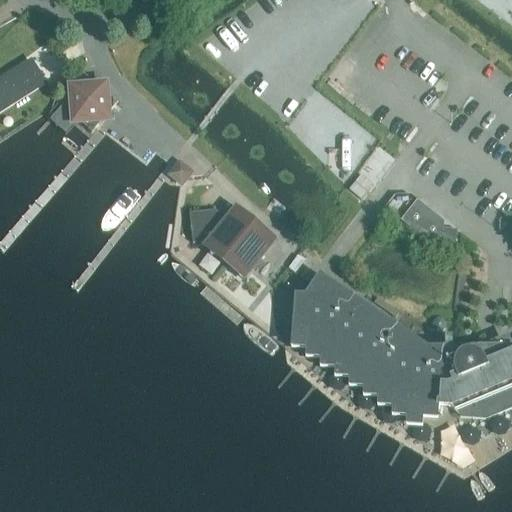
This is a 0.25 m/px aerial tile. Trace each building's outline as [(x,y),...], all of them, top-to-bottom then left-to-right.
[(32,48),(0,67),(0,117),(54,84),(32,48)] [(58,63),(51,57),(46,62),(52,68),(58,63)] [(117,103),(86,77),(49,121),(64,135),(76,121),(91,133),(117,103)] [(183,165),(172,177),(184,189),(196,176),(183,165)] [(348,191),(361,201),(373,186),(361,176),(348,191)] [(244,276),(273,240),(238,212),(234,217),(228,211),(222,218),(215,212),(190,216),(193,245),(200,245),(204,241),(211,246),(209,248),(244,276)] [(433,232),(431,249),(441,250),(443,234),(433,232)] [(441,250),(440,254),(454,256),(457,235),(443,234),(441,250)] [(294,298),(291,342),(299,343),(307,343),(400,406),(400,411),(438,413),(438,409),(451,410),(459,418),(485,420),(511,408),(511,354),(510,355),(509,354),(509,347),(510,347),(510,346),(495,346),(495,347),(495,349),(439,350),(428,350),(326,281),(319,277),(312,287),(304,299),(294,298)] [(373,305),(395,319),(398,314),(377,300),(373,305)]
